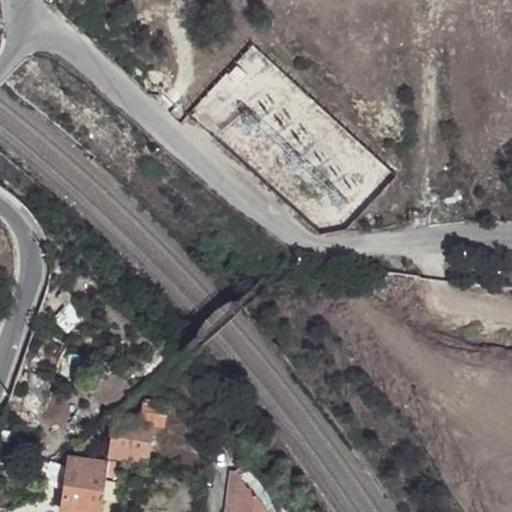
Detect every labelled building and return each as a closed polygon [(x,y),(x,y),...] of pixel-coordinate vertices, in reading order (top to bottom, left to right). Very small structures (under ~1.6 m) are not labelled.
[(153,385),(147,390),(161,405),(167,400),(153,385)] [(112,421),(103,429),(110,434),(107,460),(155,467),(159,430),(161,429),(164,408),(142,406),(140,425),(112,421)] [(98,434),(90,440),(97,446),(104,440),(98,434)] [(90,440),(68,460),(81,461),(97,446),(90,440)] [(101,511),(104,490),(107,469),(68,463),(61,511),(101,511)] [(118,467),(107,466),(107,469),(104,490),(112,491),(118,467)] [(252,505),(232,475),(231,475),(226,511),(259,511),(255,505),(252,505)]
